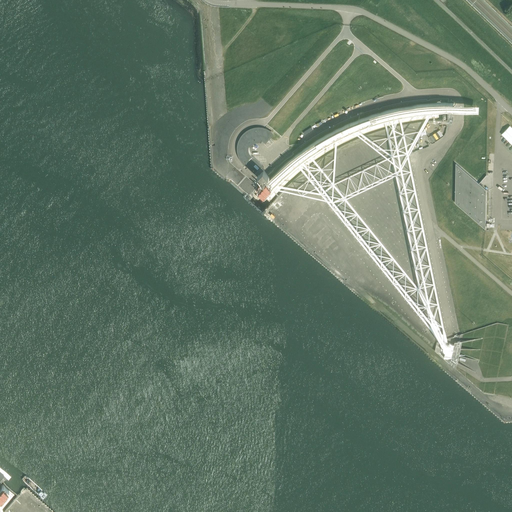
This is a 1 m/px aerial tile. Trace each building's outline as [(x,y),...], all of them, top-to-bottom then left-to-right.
[(313,143),(303,149),(294,156),(282,167),(274,174),(267,182),(257,192),(269,202),(278,192),(282,188),(321,195),(443,347),(444,349),(445,349),(446,348),(447,348),(447,344),(435,286),(408,154),(429,119),(439,118),(438,110),(450,109),(462,110),(479,111),(480,104),(462,103),(450,102),(438,103),(427,103),(418,104),(408,106),(396,108),(385,111),(373,114),(363,118),(349,123),(337,129),(325,135),(313,143)] [(511,126),(510,125),(502,133),(511,142),(511,126)] [(251,154),(249,148),(249,145),(251,146),(252,144),(254,142),(257,141),(258,141),(262,141),(262,139),(266,142),(274,133),(271,131),(268,129),(264,127),(260,127),(257,127),(253,128),(250,129),(246,131),(243,133),(239,139),(238,144),(237,149),(238,153),(239,157),(241,161),(244,165),(257,177),(264,170),(261,168),(263,166),(253,156),(251,154)] [(455,202),(480,224),(485,229),(486,190),(483,187),(456,163),(455,202)] [(269,175),(264,170),(257,177),(263,182),(264,183),(270,177),(269,175)] [(462,341),(455,342),(454,346),(451,360),(451,362),(475,374),(476,373),(475,373),(459,363),(460,359),(477,362),(478,362),(477,361),(460,356),(461,354),(461,351),(480,351),(480,350),(462,349),(463,344),(482,340),(483,339),(482,339),(462,341)] [(446,356),(444,360),(448,360),(449,360),(450,360),(451,360),(454,346),(453,345),(452,345),(451,345),(450,344),(449,344),(448,344),(447,344),(445,346),(443,347),(441,349),(441,351),(442,354),(444,355),(445,355),(444,354),(443,353),(443,351),(444,350),(444,349),(445,349),(446,348),(447,348),(449,348),(450,348),(451,349),(452,350),(452,352),(452,353),(451,354),(450,355),(449,356),(447,356),(446,356)] [(445,355),(446,356),(447,356),(449,356),(450,355),(451,354),(452,353),(452,352),(452,350),(451,349),(450,348),(449,348),(447,348),(446,348),(445,349),(444,349),(444,350),(443,351),(443,353),(444,354),(445,355)] [(0,511),(3,511),(3,510),(6,506),(15,495),(3,485),(0,488),(0,511)]
